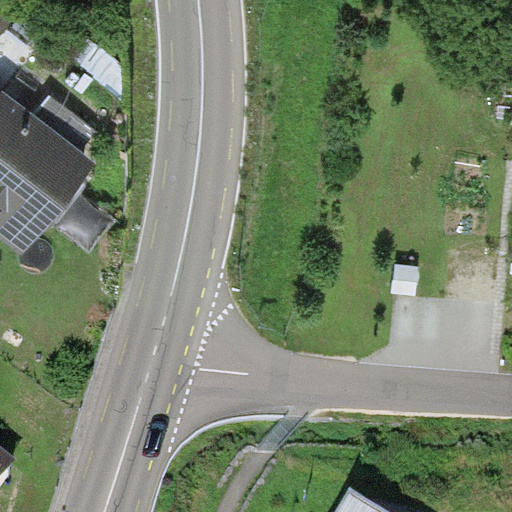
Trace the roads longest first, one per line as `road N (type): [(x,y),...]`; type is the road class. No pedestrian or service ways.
road 1 (secondary): [(198,0),(198,162),(151,364)]
road 2 (residential): [(151,364),(511,401)]
road 3 (secondary): [(151,364),(100,511)]
